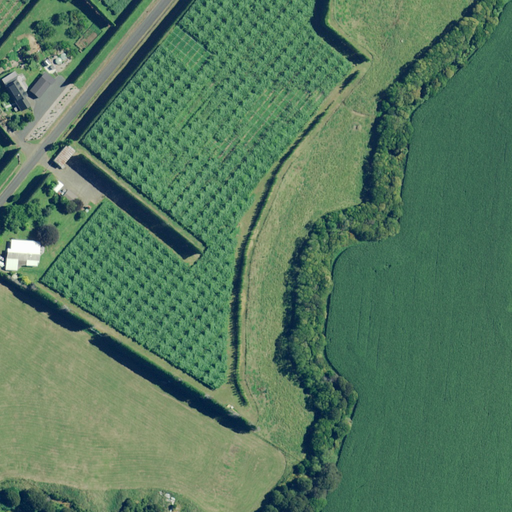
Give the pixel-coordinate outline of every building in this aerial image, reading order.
[(26,90),(16,75),(3,84),(14,101),(13,102),(20,112),(29,106),(24,98),(27,96),(24,91),(26,90)] [(73,152),(65,145),(52,161),(60,168),(73,152)] [(62,186),(57,180),(50,188),(56,193),(62,186)] [(76,198),(67,190),(61,198),(70,205),(76,198)] [(16,266),(36,267),(36,263),(39,263),(39,257),(44,253),(44,246),(39,246),(39,242),(10,240),(9,250),(6,249),(5,270),(16,271),(16,266)]
